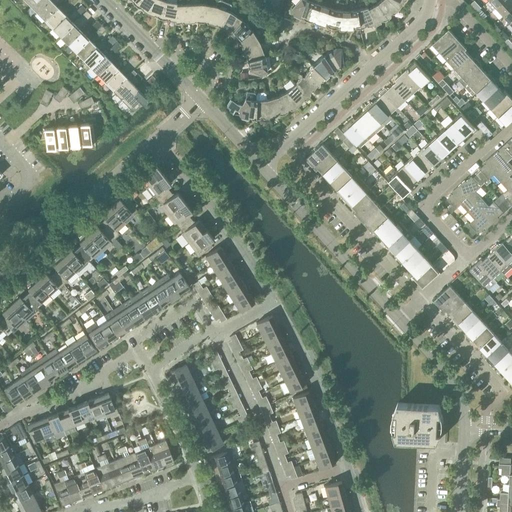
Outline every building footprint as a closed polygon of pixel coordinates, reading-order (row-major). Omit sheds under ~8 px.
[(37,12),(49,0),(34,0),(30,4),(37,12)] [(49,0),(37,12),(45,20),(58,7),(50,0),(49,0)] [(153,0),(138,0),(135,5),(138,7),(140,7),(142,8),(141,9),(147,13),(153,0)] [(161,18),(166,1),(164,0),(153,0),(147,13),(154,15),(156,15),(158,17),(161,18)] [(168,19),(175,20),(176,20),(177,4),(177,2),(176,2),(176,0),(166,0),(166,1),(161,18),(164,19),(166,18),(168,18),(168,19)] [(219,26),(221,27),(229,11),(230,11),(232,7),(231,4),(220,0),(219,0),(217,1),(216,6),(211,23),(215,25),(216,24),(218,25),(219,26)] [(304,18),(307,19),(311,1),(308,0),(298,0),(292,7),(293,14),(300,16),(301,16),(302,16),(304,18)] [(380,0),(377,3),(387,18),(390,16),(391,14),(392,13),(393,13),(398,9),(389,0),(380,0)] [(404,0),(389,0),(398,9),(403,3),(402,2),(403,1),(404,0)] [(497,7),(504,0),(489,0),(486,3),(493,10),(497,7)] [(511,0),(504,0),(497,7),(504,15),(511,6),(511,0)] [(313,21),(317,23),(325,6),(313,2),(311,1),(307,19),(309,20),(311,19),(313,20),(313,21)] [(200,21),(201,22),(201,3),(187,4),(190,22),(194,22),(194,21),(196,21),(198,21),(200,21)] [(216,6),(201,3),(201,22),(203,22),(204,21),(206,21),(207,22),(211,23),(216,6)] [(374,24),(373,24),(374,25),(381,22),(381,21),(382,20),(385,20),(387,18),(377,3),(368,8),(374,24)] [(80,13),(86,8),(82,4),(77,10),(80,13)] [(187,4),(177,4),(176,20),(175,20),(175,22),(179,22),(180,21),(182,21),(183,22),(190,22),(187,4)] [(327,26),(330,27),(335,9),(325,6),(317,23),(323,25),(325,24),(326,24),(327,26)] [(52,28),(65,15),(58,7),(45,20),(52,28)] [(367,26),(373,24),(374,24),(368,8),(367,7),(357,10),(360,27),(363,27),(364,25),(366,25),(367,26)] [(346,11),(335,9),(330,27),(334,28),(336,27),(338,27),(338,28),(345,29),(346,29),(346,11)] [(481,9),(477,13),(482,20),(487,16),(481,9)] [(82,14),(87,19),(91,15),(87,10),(82,14)] [(360,27),(357,10),(346,11),(346,29),(352,28),(353,27),(354,27),(357,28),(360,27)] [(230,33),(242,19),(230,11),(229,11),(221,27),(223,28),(225,28),(226,29),(226,31),(230,33)] [(52,28),(60,35),(73,23),(65,15),(52,28)] [(251,28),(242,19),(230,33),(233,36),(234,36),(236,37),(236,39),(238,41),(252,30),(251,28)] [(97,29),(101,25),(97,21),(93,25),(97,29)] [(68,43),(80,30),(73,23),(60,35),(68,43)] [(495,24),(490,28),(497,35),(501,31),(495,24)] [(96,31),(100,35),(106,29),(102,25),(96,31)] [(433,43),(440,52),(455,39),(451,34),(452,32),(449,29),(433,43)] [(68,43),(75,51),(88,38),(80,30),(68,43)] [(253,31),(252,30),(238,41),(239,43),(241,44),(241,45),(241,46),(243,50),(246,49),(260,42),(259,42),(253,31)] [(106,41),(111,45),(116,40),(112,36),(106,41)] [(83,59),(96,46),(88,38),(75,51),(83,59)] [(440,52),(447,60),(464,45),(461,41),(459,43),(455,39),(440,52)] [(115,52),(121,45),(117,41),(111,47),(115,52)] [(247,60),(265,56),(265,55),(260,42),(246,49),(243,50),(245,54),(246,54),(247,56),(246,58),(247,60)] [(447,60),(455,68),(470,55),(465,50),(467,48),(464,45),(447,60)] [(83,59),(90,66),(103,54),(96,46),(83,59)] [(323,55),(323,56),(333,70),(335,69),(336,67),(338,66),(339,67),(343,65),(341,49),(336,48),(323,55)] [(420,62),(424,66),(427,64),(432,59),(425,51),(421,54),(420,53),(416,57),(420,62)] [(98,74),(111,61),(103,54),(90,66),(98,74)] [(458,79),(479,61),(476,58),(474,59),(470,55),(455,68),(452,70),(459,79),(458,79)] [(267,70),(265,56),(247,60),(247,62),(249,64),(249,66),(248,66),(248,67),(248,71),(261,74),(267,70)] [(312,65),(325,77),(328,75),(328,73),(329,72),(332,72),(333,70),(323,56),(312,65)] [(98,74),(105,82),(118,69),(111,61),(98,74)] [(413,66),(408,71),(421,85),(430,78),(415,61),(411,64),(413,66)] [(481,64),(479,61),(458,79),(465,87),(484,70),(480,66),(481,64)] [(435,72),(427,64),(424,66),(428,71),(432,75),(435,72)] [(325,77),(312,65),(303,76),(303,77),(317,85),(316,85),(318,86),(320,84),(320,82),(321,81),(322,81),(325,77)] [(126,77),(118,69),(105,82),(113,90),(126,77)] [(488,75),(484,70),(465,87),(473,95),(477,92),(493,77),(490,74),(488,75)] [(402,73),(399,76),(413,92),(421,85),(408,71),(404,75),(402,73)] [(295,83),(294,84),(308,97),(308,96),(310,94),(310,92),(311,90),(313,90),(316,85),(317,85),(303,77),(303,76),(301,75),(295,83)] [(397,81),(392,85),(405,100),(413,92),(399,76),(395,79),(397,81)] [(113,90),(121,97),(134,85),(126,77),(113,90)] [(496,81),(493,77),(477,92),(484,100),(498,87),(494,82),(496,81)] [(439,82),(446,90),(450,86),(443,79),(439,82)] [(308,97),(294,84),(286,91),(297,106),(302,101),(302,100),(303,99),(305,99),(308,97)] [(133,110),(141,102),(143,102),(145,102),(147,101),(147,98),(134,85),(121,97),(133,110)] [(386,88),(383,91),(397,107),(405,100),(392,85),(388,89),(386,88)] [(59,102),(68,90),(63,86),(53,97),(59,102)] [(454,91),(450,86),(446,90),(450,95),(454,91)] [(80,87),(72,93),(68,96),(72,102),(84,92),(80,87)] [(503,91),(498,87),(484,100),(491,108),(508,93),(504,90),(503,91)] [(46,89),(39,103),(46,106),(53,92),(46,89)] [(291,109),(297,106),(286,91),(278,96),(277,96),(284,113),(287,111),(288,109),(290,109),(291,109)] [(381,95),(376,100),(389,114),(397,107),(383,91),(380,93),(381,95)] [(252,118),(255,118),(256,100),(256,95),(254,93),(253,92),(253,93),(247,92),(246,99),(245,99),(242,104),(237,104),(230,100),(229,102),(226,106),(233,113),(240,114),(241,116),(247,117),(248,117),(249,116),(251,116),(252,118)] [(258,93),(256,95),(256,100),(255,118),(256,118),(259,118),(261,117),(262,117),(263,118),(270,117),(267,99),(266,94),(263,92),(258,93)] [(511,97),(508,93),(491,108),(498,116),(511,103),(511,101),(509,98),(511,97)] [(91,96),(87,98),(78,103),(81,109),(94,102),(91,96)] [(277,96),(267,99),(270,117),(277,115),(277,114),(279,113),(281,114),(284,113),(277,96)] [(438,104),(441,107),(444,109),(452,102),(447,96),(438,104)] [(370,102),(367,105),(381,121),(385,125),(393,118),(389,114),(376,100),(371,104),(370,102)] [(469,102),(462,108),(468,114),(469,113),(468,112),(473,107),(469,102)] [(511,103),(498,116),(506,124),(511,118),(511,103)] [(428,109),(423,104),(416,111),(421,116),(428,109)] [(365,110),(360,114),(373,129),(373,128),(377,132),(385,125),(381,121),(367,105),(363,108),(365,110)] [(472,110),(468,115),(473,120),(478,117),(472,110)] [(461,112),(453,120),(466,134),(471,130),(472,132),(476,129),(461,112)] [(354,116),(350,120),(365,136),(369,140),(377,132),(373,128),(373,129),(360,114),(356,118),(354,116)] [(365,136),(350,120),(347,122),(349,124),(344,129),(360,147),(369,140),(365,136)] [(453,120),(445,127),(460,143),(463,140),(461,139),(466,134),(453,120)] [(482,131),(485,128),(487,127),(481,121),(477,125),(482,131)] [(92,122),(80,124),(83,144),(95,143),(92,122)] [(71,146),(83,144),(80,124),(68,125),(71,146)] [(413,124),(413,125),(406,130),(406,133),(410,137),(418,129),(417,128),(413,124)] [(59,147),(71,146),(68,125),(56,126),(59,147)] [(47,148),(59,147),(56,126),(44,128),(44,132),(43,132),(41,138),(40,138),(40,139),(45,139),(47,148)] [(445,127),(437,134),(450,149),(455,145),(456,146),(460,143),(445,127)] [(493,133),(487,127),(485,128),(482,131),(488,137),(493,133)] [(344,140),(347,137),(338,128),(335,131),(344,140)] [(393,134),(388,138),(391,142),(396,137),(393,134)] [(405,134),(398,140),(402,144),(405,142),(409,138),(405,135),(405,134)] [(437,134),(429,142),(444,158),(447,155),(446,153),(450,149),(437,134)] [(402,146),(398,141),(393,146),(397,151),(402,146)] [(429,142),(421,149),(434,164),(439,159),(440,161),(444,158),(429,142)] [(307,158),(311,163),(314,166),(330,152),(323,143),(307,158)] [(498,150),(491,156),(508,175),(511,171),(511,164),(508,161),(511,157),(511,146),(510,144),(506,148),(504,146),(499,151),(498,150)] [(421,149),(413,156),(428,173),(431,169),(430,168),(434,164),(421,149)] [(319,168),(323,173),(338,160),(330,152),(314,166),(317,170),(319,168)] [(413,156),(405,164),(418,178),(423,174),(425,175),(428,173),(413,156)] [(501,182),(508,175),(491,156),(484,162),(485,164),(480,169),(481,170),(477,174),(485,183),(487,185),(491,181),(489,178),(494,174),(501,182)] [(345,168),(338,160),(323,173),(327,178),(326,179),(329,183),(345,168)] [(149,185),(163,173),(156,164),(142,175),(149,185)] [(413,182),(418,178),(405,164),(397,171),(411,187),(415,184),(413,182)] [(411,187),(397,171),(393,167),(385,174),(389,178),(402,192),(407,188),(409,190),(411,187)] [(352,176),(345,168),(329,183),(331,186),(333,184),(337,189),(352,176)] [(352,176),(337,189),(342,194),(340,195),(343,199),(363,180),(356,172),(352,176)] [(154,195),(158,200),(170,190),(166,186),(170,183),(163,173),(149,185),(145,188),(153,197),(154,195)] [(466,181),(465,180),(458,186),(475,205),(482,198),(476,191),(485,183),(477,174),(473,178),(471,176),(466,181)] [(511,179),(508,175),(501,182),(507,189),(498,197),(502,201),(506,198),(511,204),(511,203),(511,179)] [(370,188),(363,180),(343,199),(346,202),(348,200),(352,205),(370,188)] [(119,191),(127,199),(130,202),(134,198),(124,186),(119,191)] [(468,211),(475,205),(458,186),(451,192),(452,193),(447,198),(452,204),(448,208),(452,212),(456,209),(461,204),(468,211)] [(358,215),(374,200),(378,196),(370,188),(352,205),(356,210),(355,211),(358,215)] [(160,205),(167,214),(184,201),(177,192),(173,195),(170,190),(158,200),(161,204),(160,205)] [(492,224),(499,217),(498,216),(503,211),(498,205),(502,201),(498,197),(489,206),(482,198),(475,205),(492,224)] [(130,202),(127,199),(123,203),(119,199),(111,207),(123,220),(131,212),(133,214),(137,210),(130,202)] [(365,222),(366,221),(381,208),(374,200),(358,215),(365,222)] [(176,223),(180,228),(192,219),(188,213),(192,210),(184,201),(167,214),(174,224),(176,223)] [(492,224),(475,205),(468,211),(474,219),(470,223),(468,221),(464,225),(473,235),(477,232),(479,233),(484,228),(485,230),(492,224)] [(126,223),(123,220),(111,207),(102,215),(105,218),(101,223),(105,226),(115,238),(119,234),(117,231),(126,223)] [(381,208),(366,221),(365,222),(372,231),(388,216),(381,208)] [(396,224),(388,216),(372,231),(375,234),(377,232),(381,237),(396,224)] [(425,223),(420,217),(415,222),(420,227),(425,223)] [(192,219),(180,228),(183,232),(181,233),(189,243),(192,240),(206,229),(198,219),(194,222),(192,219)] [(399,220),(396,224),(381,237),(385,242),(383,243),(387,247),(407,229),(399,220)] [(431,230),(426,225),(423,228),(427,234),(431,230)] [(115,238),(105,226),(101,230),(97,226),(88,234),(100,248),(103,251),(112,242),(111,241),(115,238)] [(213,238),(206,229),(192,240),(189,243),(196,251),(194,252),(198,257),(213,245),(209,241),(213,238)] [(391,248),(396,253),(415,236),(414,236),(407,229),(387,247),(389,250),(391,248)] [(81,248),(79,250),(89,261),(93,257),(94,258),(103,251),(100,248),(88,234),(80,242),(83,246),(81,248)] [(415,236),(396,253),(400,258),(398,259),(401,263),(417,248),(422,244),(415,236)] [(494,246),(509,263),(511,266),(511,250),(504,241),(499,245),(498,243),(494,246)] [(145,245),(146,246),(150,251),(155,248),(149,242),(145,245)] [(142,249),(142,251),(145,255),(150,251),(146,246),(142,249)] [(226,256),(220,246),(205,255),(211,265),(226,256)] [(493,251),(488,256),(501,270),(509,263),(494,246),(491,249),(493,251)] [(153,253),(156,256),(161,263),(170,257),(162,247),(153,253)] [(425,256),(417,248),(401,263),(404,266),(406,264),(410,269),(425,256)] [(89,261),(79,250),(75,253),(71,249),(62,258),(74,271),(75,271),(79,275),(87,268),(90,271),(95,267),(89,261)] [(132,256),(137,262),(143,257),(140,252),(138,253),(136,253),(132,256)] [(231,265),(226,256),(211,265),(217,274),(231,265)] [(432,264),(425,256),(410,269),(414,274),(412,275),(416,279),(432,264)] [(482,258),(478,261),(493,277),(501,270),(488,256),(483,260),(482,258)] [(55,271),(53,273),(63,284),(68,280),(66,278),(74,271),(62,258),(54,265),(57,269),(55,271)] [(497,282),(493,277),(478,261),(475,264),(477,266),(472,270),(489,289),(497,282)] [(439,272),(432,264),(416,279),(423,287),(439,272)] [(231,265),(217,274),(223,283),(237,274),(231,265)] [(180,272),(170,278),(179,293),(189,286),(180,272)] [(60,287),(63,284),(53,273),(49,277),(46,273),(36,281),(48,294),(57,286),(59,288),(60,287)] [(179,293),(170,278),(167,273),(158,280),(170,299),(179,293)] [(243,283),(237,274),(223,283),(228,292),(243,283)] [(158,280),(149,285),(162,305),(170,299),(158,280)] [(40,301),(48,294),(36,281),(28,289),(31,293),(27,297),(38,309),(39,309),(38,307),(42,303),(40,301)] [(243,283),(228,292),(234,301),(249,292),(243,283)] [(152,311),(162,305),(149,285),(140,292),(152,311)] [(442,308),(459,293),(451,285),(435,300),(442,308)] [(91,289),(84,295),(87,299),(95,294),(91,289)] [(143,317),(152,311),(140,292),(131,298),(143,317)] [(255,302),(249,292),(234,301),(240,311),(255,302)] [(447,310),(451,314),(466,301),(459,293),(442,308),(445,311),(447,310)] [(20,296),(11,304),(26,321),(35,313),(35,312),(38,309),(27,297),(23,300),(20,296)] [(134,323),(143,317),(131,298),(122,304),(134,323)] [(510,302),(506,298),(501,303),(505,306),(510,302)] [(453,321),(456,324),(473,309),(466,301),(451,314),(455,319),(453,321)] [(3,318),(1,319),(13,332),(26,321),(11,304),(2,312),(6,316),(3,318)] [(122,304),(113,310),(126,328),(134,323),(122,304)] [(480,317),(473,309),(456,324),(459,327),(461,326),(466,331),(480,317)] [(104,316),(107,320),(116,335),(126,328),(113,310),(104,316)] [(261,332),(277,325),(272,315),(252,325),(257,334),(261,332)] [(487,325),(480,317),(466,331),(470,335),(468,337),(471,340),(487,325)] [(0,331),(2,330),(7,335),(12,331),(13,332),(1,319),(0,318),(0,331)] [(108,340),(116,335),(107,320),(98,326),(108,340)] [(98,347),(108,340),(98,326),(95,322),(85,328),(92,337),(98,347)] [(261,332),(266,342),(281,335),(277,325),(261,332)] [(495,333),(487,325),(471,340),(474,343),(476,342),(480,346),(495,333)] [(482,353),(485,356),(502,341),(495,333),(480,346),(484,351),(482,353)] [(86,334),(77,341),(86,355),(96,349),(86,334)] [(286,344),(281,335),(266,342),(271,352),(286,344)] [(77,341),(67,347),(77,361),(86,355),(77,341)] [(493,364),(495,363),(509,349),(502,341),(485,356),(493,364)] [(271,352),(275,362),(291,354),(286,344),(271,352)] [(511,346),(509,349),(495,363),(493,364),(500,372),(511,360),(511,346)] [(68,367),(77,361),(67,347),(59,352),(68,367)] [(56,348),(47,354),(59,373),(68,367),(59,352),(56,348)] [(50,379),(59,373),(47,354),(38,360),(50,379)] [(296,364),(291,354),(275,362),(280,371),(296,364)] [(41,385),(50,379),(38,360),(29,366),(41,385)] [(505,374),(509,379),(511,376),(511,360),(500,372),(503,375),(505,374)] [(170,371),(175,381),(190,374),(186,364),(170,371)] [(280,371),(285,381),(300,373),(296,364),(280,371)] [(20,372),(23,376),(32,391),(41,385),(29,366),(20,372)] [(305,384),(300,373),(285,381),(290,391),(305,384)] [(175,381),(179,391),(195,383),(190,374),(175,381)] [(23,397),(32,391),(23,376),(14,382),(23,397)] [(14,403),(23,397),(14,382),(4,389),(14,403)] [(179,391),(184,401),(200,393),(195,383),(179,391)] [(293,397),(296,407),(313,401),(309,391),(293,397)] [(109,393),(98,397),(104,413),(106,418),(119,413),(116,407),(114,407),(109,393)] [(184,401),(189,410),(204,403),(200,393),(184,401)] [(98,397),(88,401),(94,417),(104,413),(98,397)] [(88,401),(78,405),(84,421),(94,417),(88,401)] [(296,407),(300,417),(316,411),(313,401),(296,407)] [(189,410),(193,420),(209,413),(204,403),(189,410)] [(393,428),(393,430),(396,440),(417,441),(437,442),(441,432),(442,430),(443,428),(443,427),(443,425),(443,423),(443,421),(443,419),(443,417),(442,415),(439,405),(403,403),(398,403),(394,413),(394,414),(393,416),(393,418),(392,420),(392,422),(392,424),(392,426),(393,428)] [(78,405),(68,409),(74,425),(84,421),(78,405)] [(68,409),(58,413),(66,434),(76,430),(74,425),(68,409)] [(300,417),(304,428),(320,421),(316,411),(300,417)] [(56,438),(66,434),(58,413),(48,417),(54,433),(56,438)] [(198,430),(214,422),(209,413),(193,420),(198,430)] [(44,436),(54,433),(48,417),(38,421),(44,436)] [(44,436),(38,421),(27,425),(34,441),(44,436)] [(304,428),(308,438),(324,432),(320,421),(304,428)] [(27,436),(20,422),(14,425),(21,439),(27,436)] [(198,430),(203,440),(218,432),(214,422),(198,430)] [(0,437),(0,449),(8,445),(9,446),(11,444),(5,432),(1,434),(2,436),(0,437)] [(223,443),(218,432),(203,440),(208,450),(223,443)] [(308,438),(312,448),(328,442),(324,432),(308,438)] [(166,440),(155,444),(163,465),(174,460),(166,440)] [(312,448),(315,458),(332,452),(328,442),(312,448)] [(155,444),(145,448),(153,468),(163,465),(155,444)] [(0,449),(0,461),(13,455),(9,446),(8,445),(0,449)] [(235,459),(230,446),(224,448),(225,451),(210,456),(213,466),(230,461),(235,459)] [(145,448),(135,452),(143,472),(153,468),(145,448)] [(133,476),(143,472),(135,452),(129,454),(127,451),(123,452),(125,456),(133,476)] [(336,463),(332,452),(315,458),(320,469),(336,463)] [(18,465),(13,455),(0,461),(0,467),(3,473),(18,465)] [(125,456),(115,460),(123,480),(133,476),(125,456)] [(105,464),(113,484),(123,480),(115,460),(108,462),(107,459),(103,460),(105,464)] [(230,461),(213,466),(217,477),(238,469),(235,459),(235,460),(235,459),(230,461)] [(510,484),(511,483),(511,464),(500,463),(499,468),(502,468),(502,474),(510,475),(510,484)] [(105,464),(94,468),(102,488),(113,484),(105,464)] [(23,475),(18,465),(3,473),(8,482),(23,475)] [(84,472),(92,492),(102,488),(94,468),(88,470),(87,466),(83,468),(84,472)] [(217,477),(220,487),(237,481),(242,480),(238,469),(217,477)] [(84,472),(74,476),(82,496),(92,492),(84,472)] [(28,484),(23,475),(8,482),(13,492),(28,484)] [(72,500),(82,496),(74,476),(68,478),(64,480),(72,500)] [(64,480),(54,484),(62,504),(72,500),(64,480)] [(220,487),(224,497),(240,492),(237,481),(220,487)] [(325,486),(328,496),(344,492),(341,481),(325,486)] [(511,503),(511,483),(510,484),(509,493),(501,492),(501,499),(498,499),(498,502),(511,503)] [(33,494),(28,484),(13,492),(17,502),(33,494)] [(224,497),(227,508),(243,502),(240,492),(224,497)] [(328,496),(330,507),(347,502),(344,492),(328,496)] [(37,504),(33,494),(17,502),(22,511),(37,504)] [(227,508),(228,511),(246,511),(243,502),(227,508)] [(349,511),(347,502),(330,507),(326,508),(327,511),(349,511)] [(511,511),(511,503),(498,502),(497,506),(500,506),(499,511),(511,511)]
